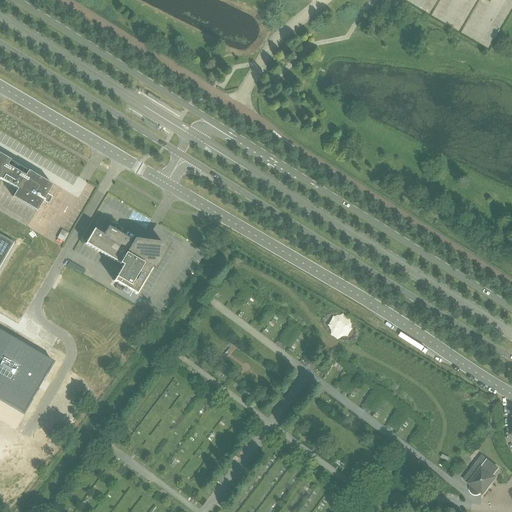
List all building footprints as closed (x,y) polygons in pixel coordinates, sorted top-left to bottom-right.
[(10,160),(5,157),(0,154),(0,178),(17,189),(13,197),(37,211),(42,202),(46,204),(48,203),(50,201),(51,199),(51,197),(50,197),(47,194),(52,185),(33,174),(28,171),(25,176),(20,173),(23,169),(14,164),(12,168),(7,165),(10,160)] [(115,288),(122,292),(124,287),(137,295),(165,246),(148,244),(144,250),(133,244),(134,241),(108,226),(103,234),(94,229),(85,244),(120,264),(119,265),(120,267),(121,268),(113,281),(118,284),(115,288)] [(68,235),(62,231),(57,239),(64,243),(68,235)] [(0,267),(14,244),(0,235),(0,267)] [(0,398),(2,400),(16,408),(23,412),(33,394),(35,390),(40,383),(42,379),(52,362),(29,349),(24,346),(20,344),(16,341),(0,332),(0,398)] [(493,475),(498,468),(487,460),(482,456),(464,479),(469,483),(482,494),(487,488),(484,486),(488,481),(491,483),(495,477),(493,475)]
